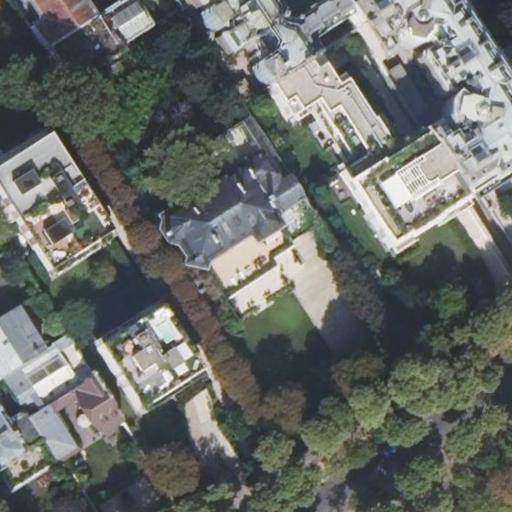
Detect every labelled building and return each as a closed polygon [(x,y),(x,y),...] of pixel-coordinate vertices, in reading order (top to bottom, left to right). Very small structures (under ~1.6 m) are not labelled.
[(28,0),(42,21),(31,29),(45,51),(66,37),(95,19),(82,0),(28,0)] [(191,0),(198,10),(202,7),(204,10),(203,16),(205,23),(207,27),(212,31),(219,33),(222,37),(218,40),(229,57),(242,49),(250,50),(254,58),(251,60),(253,63),(252,68),(253,74),(256,80),(261,86),(265,88),(268,89),(271,87),(282,80),(305,65),(317,57),(309,44),(348,19),(378,64),(390,56),(391,53),(391,50),(387,44),(392,42),(398,49),(405,52),(411,52),(414,52),(421,48),(424,52),(417,57),(416,60),(416,63),(441,99),(444,100),(451,95),(454,100),(448,104),(445,109),(444,113),(444,120),(449,129),(444,132),(439,126),(435,125),(433,125),(422,133),(423,135),(466,201),(489,186),(491,189),(494,186),(492,184),(503,177),(505,181),(511,176),(511,95),(493,66),(493,63),(489,56),(486,52),(483,51),(477,43),(478,39),(473,32),(470,27),(467,26),(449,0),(326,0),(320,4),(319,1),(301,13),(302,16),(292,23),(280,19),(267,0),(191,0)] [(115,6),(95,19),(66,37),(92,77),(103,70),(110,81),(141,60),(135,50),(146,43),(120,3),(115,6)] [(282,80),(271,87),(291,117),(313,102),(353,165),(341,173),(389,250),(434,222),(466,201),(423,135),(400,150),(379,116),(372,121),(342,76),(333,82),(317,57),(305,65),(282,80)] [(399,67),(385,76),(399,98),(413,120),(427,111),(399,67)] [(245,81),(233,90),(243,105),(255,97),(245,81)] [(111,233),(48,137),(0,167),(0,194),(17,222),(49,272),(111,233)] [(223,300),(277,265),(270,254),(319,224),(288,175),(279,181),(261,154),(227,176),(224,172),(221,174),(219,171),(199,185),(201,188),(197,190),(200,194),(161,218),(165,224),(162,232),(169,242),(178,244),(188,258),(186,264),(202,267),(223,300)] [(199,372),(159,309),(97,349),(138,411),(175,388),(199,372)] [(0,378),(3,377),(43,351),(17,310),(0,320),(0,378)] [(54,345),(43,351),(3,377),(24,410),(30,419),(54,404),(74,391),(81,386),(54,345)] [(74,391),(101,433),(124,419),(98,376),(81,386),(74,391)] [(30,419),(56,460),(78,447),(54,404),(30,419)] [(30,419),(24,410),(7,423),(0,412),(0,477),(8,490),(56,460),(30,419)]
